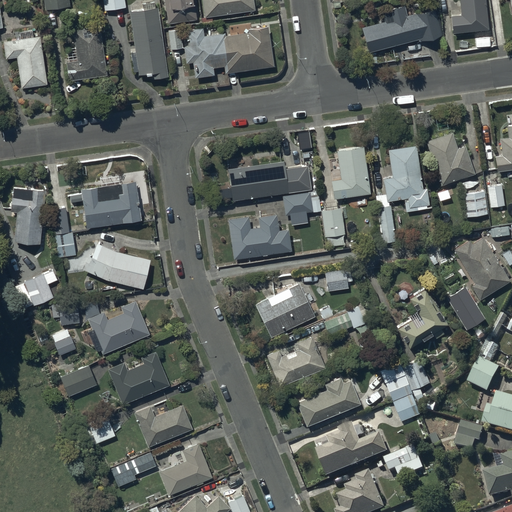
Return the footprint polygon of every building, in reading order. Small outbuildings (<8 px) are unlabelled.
[(155,0),(128,0),(139,63),(165,59),(155,0)] [(166,0),(168,11),(195,8),(194,0),(166,0)] [(361,20),(366,39),(425,25),(427,30),(443,26),(436,0),(420,0),(421,3),(405,7),(403,0),(399,0),(393,2),(395,12),(361,20)] [(484,0),(462,0),(463,5),(452,5),(453,25),(486,23),(484,0)] [(220,27),(223,54),(224,60),(275,53),(270,14),(255,16),(256,22),(220,27)] [(195,65),(212,63),(211,56),(223,54),(220,27),(219,23),(202,25),(201,17),(187,19),(189,35),(184,36),(186,53),(193,52),(195,65)] [(66,70),(104,64),(96,18),(74,21),(79,50),(63,52),(66,70)] [(17,77),(44,72),(36,26),(2,33),(5,48),(12,47),(17,77)] [(180,27),(168,28),(170,47),(182,45),(180,27)] [(492,35),(478,37),(478,45),(493,43),(492,35)] [(495,147),(497,160),(511,158),(511,117),(511,126),(499,128),(501,146),(495,147)] [(424,128),(440,174),(472,163),(463,137),(457,139),(450,119),(424,128)] [(415,135),(388,139),(393,168),(383,170),(386,191),(405,188),(407,201),(428,197),(426,178),(422,179),(415,135)] [(329,169),(332,187),(367,183),(361,136),(336,139),(340,167),(329,169)] [(224,161),(228,190),(306,179),(303,157),(283,160),(282,153),(224,161)] [(77,178),(86,219),(140,208),(132,166),(117,169),(119,176),(94,181),(93,175),(77,178)] [(14,232),(41,234),(44,178),(31,177),(30,185),(10,184),(9,200),(16,200),(14,232)] [(502,182),(488,184),(490,205),(505,203),(502,182)] [(485,188),(462,191),(465,214),(488,211),(485,188)] [(318,189),(282,193),(285,214),(290,213),(291,222),(307,220),(306,210),(321,209),(318,189)] [(231,247),(286,239),(282,217),(276,218),(274,200),(259,203),(260,212),(246,214),(245,203),(225,206),(231,247)] [(342,206),(321,208),(324,234),(327,234),(328,245),(344,243),(343,232),(345,232),(342,206)] [(510,232),(509,224),(492,226),(493,234),(510,232)] [(96,228),(81,257),(109,271),(141,279),(149,248),(121,241),(96,228)] [(73,230),(54,232),(58,254),(76,252),(73,230)] [(470,282),(479,296),(507,279),(481,237),(475,241),(472,236),(455,246),(475,279),(470,282)] [(351,268),(325,271),(327,288),(348,286),(347,279),(352,279),(351,268)] [(57,279),(53,269),(14,283),(23,306),(33,302),(34,303),(54,295),(49,282),(57,279)] [(265,324),(309,302),(294,272),(250,294),(265,324)] [(404,333),(440,310),(418,276),(405,284),(416,301),(393,316),(404,333)] [(87,310),(101,342),(146,322),(132,290),(121,295),(123,299),(103,308),(101,304),(87,310)] [(323,318),(330,333),(352,323),(353,325),(373,317),(365,300),(346,308),(347,308),(333,314),(329,304),(320,308),(323,318)] [(79,320),(77,301),(52,305),(53,316),(60,315),(61,322),(79,320)] [(272,374),(319,355),(306,322),(290,328),(294,337),(279,342),(276,335),(259,342),(272,374)] [(66,326),(51,332),(59,352),(75,346),(66,326)] [(105,359),(119,391),(165,371),(151,340),(139,345),(141,349),(123,356),(121,352),(105,359)] [(401,362),(381,370),(384,378),(383,378),(401,419),(412,414),(416,425),(424,421),(414,398),(423,394),(419,384),(429,380),(419,356),(401,364),(401,362)] [(500,367),(480,357),(468,381),(489,391),(500,367)] [(97,381),(89,362),(60,375),(68,393),(97,381)] [(302,413),(356,391),(346,367),(340,370),(338,364),(319,372),(321,377),(292,388),(302,413)] [(487,411),(511,419),(511,385),(497,381),(487,411)] [(129,400),(143,433),(187,414),(176,388),(150,399),(147,393),(129,400)] [(321,464),(383,441),(375,421),(358,428),(350,408),(337,413),(339,419),(323,425),(325,430),(310,435),(321,464)] [(91,443),(115,433),(107,415),(84,425),(91,443)] [(484,426),(462,420),(456,444),(473,449),(476,439),(480,440),(484,426)] [(154,458),(163,481),(205,464),(193,433),(180,438),(183,447),(154,458)] [(492,489),(511,482),(511,444),(499,448),(502,457),(484,462),(492,489)] [(414,445),(385,458),(390,471),(396,468),(400,478),(424,467),(414,445)] [(155,462),(150,450),(111,466),(118,484),(136,476),(134,472),(155,462)] [(335,511),(380,494),(367,459),(353,465),(355,471),(343,476),(345,481),(333,485),(338,497),(331,500),(335,511)] [(168,502),(177,511),(203,511),(221,496),(208,483),(200,492),(190,481),(168,502)] [(511,511),(511,499),(483,511),(511,511)] [(395,511),(391,502),(378,507),(380,511),(395,511)]
